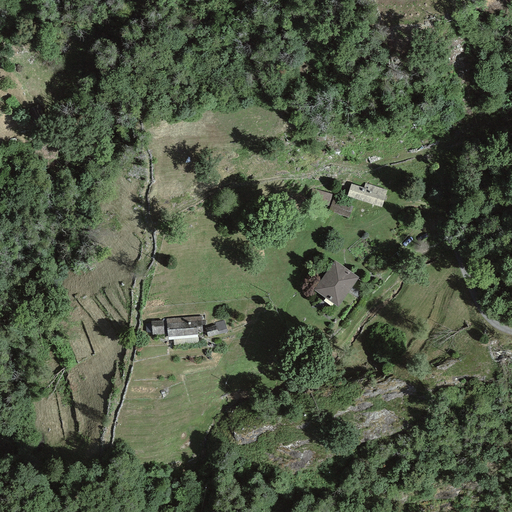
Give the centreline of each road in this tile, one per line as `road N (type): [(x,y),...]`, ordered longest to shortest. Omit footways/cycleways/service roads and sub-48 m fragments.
road 1 (track): [(453,236),(406,261),(326,350),(283,342)]
road 2 (track): [(511,330),(480,310),(443,208)]
